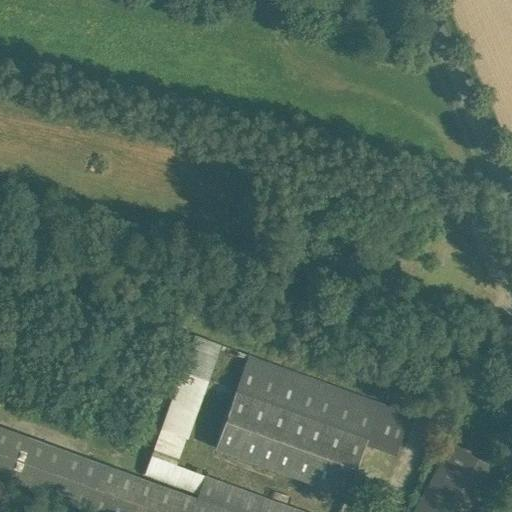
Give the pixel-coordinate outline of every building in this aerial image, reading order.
[(194,334),(161,427),(185,435),(218,343),(194,334)] [(409,412),(248,354),(214,446),(346,494),(366,437),(396,448),(409,412)] [(0,476),(86,508),(102,462),(0,425),(0,476)] [(185,435),(161,427),(145,472),(168,481),(175,463),(185,435)] [(451,443),(413,511),(477,511),(501,470),(451,443)] [(190,511),(196,496),(102,462),(86,508),(97,511),(190,511)] [(204,474),(175,463),(168,481),(197,492),(204,474)] [(308,511),(204,474),(197,492),(196,496),(190,511),(308,511)]
